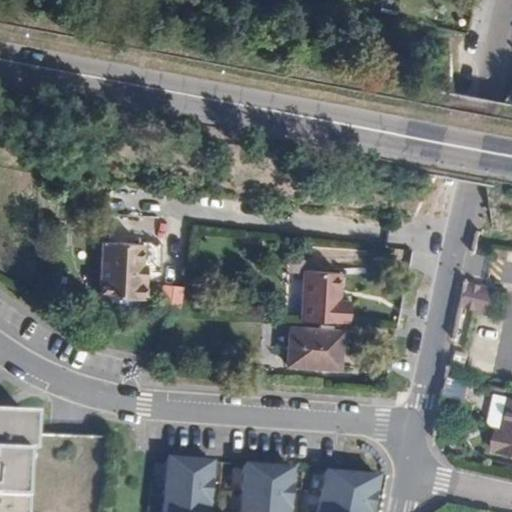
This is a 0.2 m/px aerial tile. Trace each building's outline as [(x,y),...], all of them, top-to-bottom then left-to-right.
[(142,244),(101,241),(97,297),(142,301),(144,281),(140,280),(142,244)] [(300,270),(296,321),(343,323),(344,301),(336,301),(338,273),(300,270)] [(160,283),(158,306),(179,308),(181,285),(160,283)] [(493,314),(498,290),(469,283),(463,306),(493,314)] [(292,329),(288,365),(339,368),(342,332),(295,329),(292,329)] [(511,457),(511,398),(510,398),(501,437),(494,436),(490,453),(511,457)] [(25,452),(25,414),(0,413),(0,511),(20,511),(21,499),(17,499),(17,452),(25,452)] [(203,511),(210,461),(160,456),(153,511),(203,511)] [(290,511),(294,462),(239,460),(234,511),(290,511)] [(372,511),(380,471),(320,469),(312,511),(372,511)]
